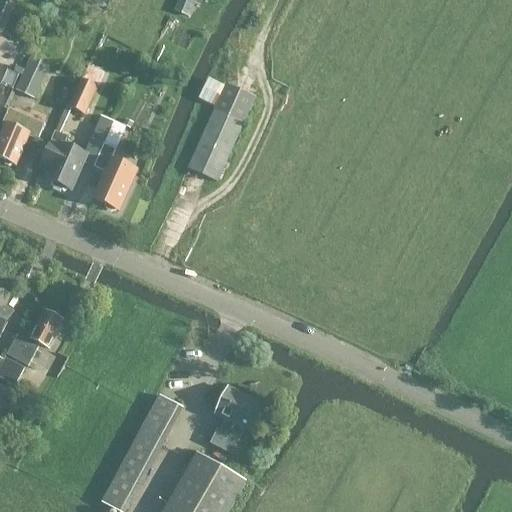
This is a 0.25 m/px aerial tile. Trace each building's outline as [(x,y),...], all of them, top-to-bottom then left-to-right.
[(197,0),(178,0),(174,12),(190,18),(197,0)] [(38,101),(54,68),(34,59),(19,92),(38,101)] [(24,80),(27,74),(17,69),(13,75),(24,80)] [(213,107),(223,85),(209,79),(200,100),(213,107)] [(70,108),(86,115),(97,89),(81,83),(70,108)] [(256,98),(225,84),(188,170),(218,183),(256,98)] [(0,161),(16,168),(30,137),(20,133),(24,124),(11,118),(0,141),(0,161)] [(54,184),(54,189),(61,192),(65,189),(71,192),(86,157),(64,147),(67,141),(55,135),(41,167),(53,173),(49,182),(54,184)] [(108,147),(99,167),(107,171),(94,202),(120,213),(139,171),(115,161),(119,152),(108,147)] [(0,339),(13,316),(4,312),(11,299),(0,293),(0,339)] [(29,368),(40,346),(50,351),(64,324),(45,314),(33,338),(20,333),(8,357),(29,368)] [(4,360),(0,367),(0,377),(16,387),(25,369),(6,358),(4,360)] [(222,450),(248,400),(229,391),(216,417),(227,423),(222,432),(218,431),(211,445),(222,450)] [(127,511),(182,412),(160,399),(102,505),(113,511),(127,511)] [(248,400),(222,450),(233,456),(239,443),(238,443),(244,431),(253,436),(266,409),(248,400)] [(0,463),(6,467),(14,454),(0,446),(0,463)] [(199,456),(166,511),(231,511),(248,483),(199,456)]
